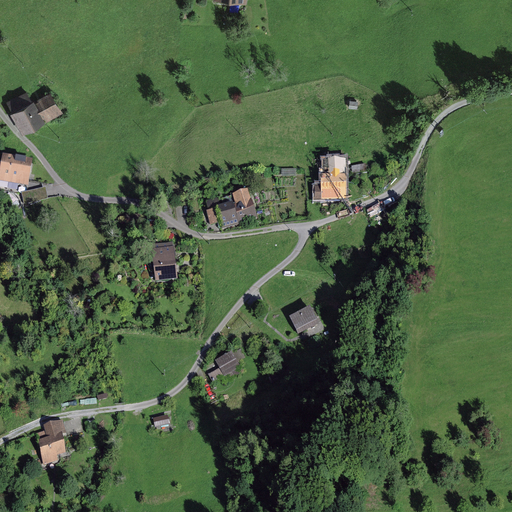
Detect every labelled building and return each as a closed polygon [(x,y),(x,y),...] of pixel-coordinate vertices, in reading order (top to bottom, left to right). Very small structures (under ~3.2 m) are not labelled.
[(51,90),(35,99),(46,118),(62,109),(51,90)] [(34,96),(11,109),(23,131),(46,118),(35,99),(34,96)] [(3,154),(0,167),(0,180),(28,186),(33,160),(3,154)] [(323,185),(347,184),(346,158),(322,159),(323,185)] [(314,185),(315,200),(347,199),(347,184),(323,185),(314,185)] [(45,187),(22,193),(25,204),(48,198),(47,193),(45,187)] [(250,190),(232,194),(234,201),(237,214),(255,210),(250,190)] [(255,210),(237,214),(234,201),(216,206),(222,229),(239,225),(258,220),(255,210)] [(173,243),(151,246),(156,281),(178,278),(173,243)] [(298,332),(319,321),(312,308),(291,319),(298,332)] [(302,337),(320,327),(318,323),(300,333),(302,337)] [(225,377),(242,369),(234,353),(217,361),(225,377)] [(217,382),(222,374),(214,369),(209,377),(217,382)] [(63,420),(44,425),(46,433),(47,440),(63,436),(67,435),(63,420)] [(67,453),(63,436),(47,440),(46,433),(37,435),(43,459),(45,465),(59,461),(58,456),(67,453)]
